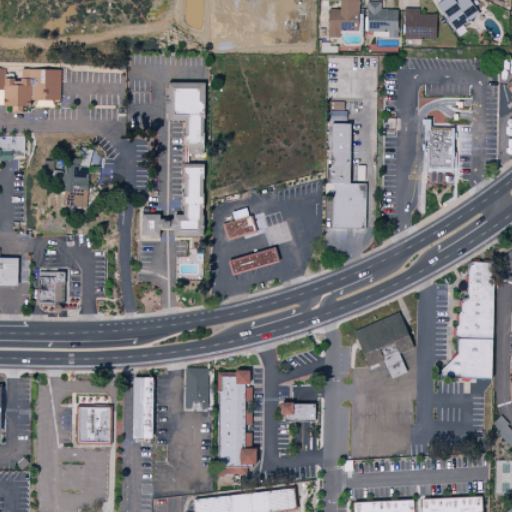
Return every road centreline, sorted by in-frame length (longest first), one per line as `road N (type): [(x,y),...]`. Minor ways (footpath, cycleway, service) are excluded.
road 1 (primary): [(0,358),(152,356),(280,330),(422,272),(511,217)]
road 2 (primary): [(511,179),(404,249),(279,302),(171,326),(56,333)]
